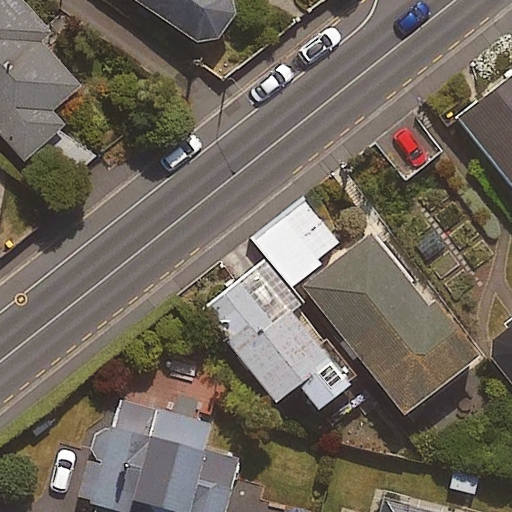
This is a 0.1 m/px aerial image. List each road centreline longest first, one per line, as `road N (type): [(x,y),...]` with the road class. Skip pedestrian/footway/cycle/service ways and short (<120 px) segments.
road 1 (tertiary): [(481,0),(0,384)]
road 2 (tertiary): [(0,336),(422,0)]
